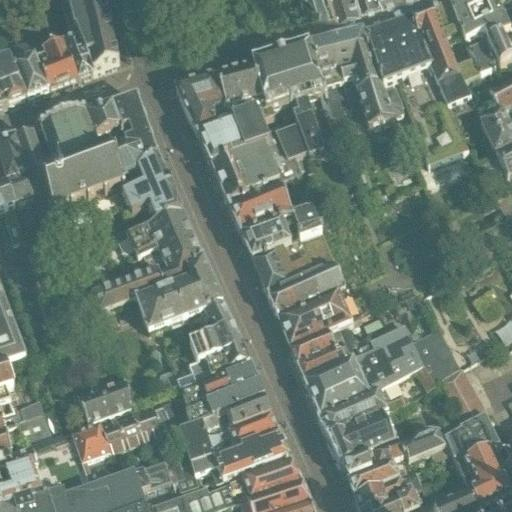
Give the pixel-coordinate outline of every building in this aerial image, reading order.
[(38,0),(48,38),(55,36),(45,0),(38,0)] [(76,38),(109,29),(107,19),(104,9),(103,5),(102,0),(65,0),(72,27),(74,39),(76,38)] [(301,0),(307,20),(337,11),(338,11),(334,0),(301,0)] [(334,0),(338,11),(360,5),(358,0),(334,0)] [(491,70),(496,68),(488,50),(502,43),(510,39),(500,17),(492,0),(470,0),(466,2),(451,9),(463,43),(464,44),(474,66),(481,82),(495,76),(491,70)] [(511,3),(510,0),(492,0),(500,17),(511,12),(511,3)] [(447,51),(464,44),(463,43),(451,9),(449,9),(431,17),(411,24),(433,79),(449,117),(470,108),(463,90),(481,82),(474,66),(455,73),(447,51)] [(511,12),(500,17),(510,39),(511,37),(511,12)] [(363,41),(394,126),(403,122),(401,117),(403,117),(395,97),(393,98),(392,95),(399,93),(403,105),(402,105),(423,163),(424,163),(429,174),(468,159),(449,117),(433,79),(411,24),(386,34),(363,41)] [(109,30),(109,29),(76,38),(78,44),(93,81),(119,71),(115,52),(114,48),(109,30)] [(78,87),(93,81),(78,44),(70,47),(66,36),(53,40),(56,50),(62,48),(78,87)] [(309,56),(332,124),(345,160),(357,156),(355,151),(355,150),(355,149),(354,149),(351,138),(351,137),(350,137),(348,132),(343,116),(350,114),(348,109),(358,106),(367,137),(389,130),(392,136),(397,134),(394,126),(363,41),(363,42),(362,41),(344,47),(342,47),(330,50),(331,50),(309,56)] [(499,74),(511,66),(511,54),(508,56),(502,43),(488,50),(496,68),(499,74)] [(6,55),(8,60),(24,56),(41,52),(38,44),(5,52),(6,55)] [(50,98),(78,87),(62,48),(56,50),(46,54),(45,51),(41,52),(24,56),(39,88),(45,87),(50,98)] [(27,107),(28,107),(8,60),(6,55),(5,55),(0,56),(0,115),(1,115),(2,117),(3,116),(8,114),(27,107)] [(8,60),(28,107),(50,98),(45,87),(39,88),(24,56),(8,60)] [(294,124),(308,163),(324,157),(311,121),(312,121),(307,106),(320,102),(326,126),(332,124),(309,56),(306,57),(306,58),(288,63),(274,67),(256,73),(256,72),(252,73),(252,74),(266,120),(271,118),(290,111),(294,124)] [(252,74),(217,84),(229,123),(231,130),(232,131),(266,120),(252,74)] [(198,142),(198,143),(232,131),(231,130),(215,134),(213,128),(218,127),(216,118),(224,116),(226,124),(229,123),(217,84),(200,88),(176,95),(185,117),(189,125),(198,142)] [(491,114),(495,120),(502,116),(511,110),(511,85),(489,98),(496,111),(491,114)] [(142,158),(146,169),(158,164),(157,164),(158,164),(156,159),(137,105),(130,107),(128,105),(123,107),(122,110),(111,114),(126,155),(142,158)] [(14,214),(14,215),(35,207),(50,246),(90,231),(87,222),(82,211),(124,195),(119,181),(146,169),(142,158),(126,155),(111,114),(85,123),(84,121),(79,123),(80,124),(46,137),(45,135),(40,137),(41,138),(42,143),(41,143),(42,145),(43,144),(51,171),(42,174),(34,147),(35,147),(34,145),(33,145),(33,143),(14,149),(0,152),(0,174),(3,183),(0,183),(0,193),(6,191),(11,205),(14,214)] [(511,137),(502,116),(495,120),(479,129),(494,161),(511,151),(511,137)] [(212,174),(228,213),(279,190),(300,181),(294,166),(307,160),(308,163),(294,124),(290,126),(293,135),(278,141),(276,137),(263,142),(258,127),(265,129),(274,125),(271,118),(266,120),(232,131),(198,143),(211,174),(212,174)] [(511,151),(494,161),(480,169),(489,185),(504,177),(507,183),(511,180),(511,151)] [(82,211),(87,222),(117,209),(124,226),(132,222),(132,223),(150,215),(153,222),(155,229),(126,241),(134,258),(137,264),(132,266),(137,276),(147,271),(150,277),(137,282),(133,285),(94,300),(100,320),(136,307),(189,287),(184,275),(203,267),(201,262),(202,262),(201,261),(198,255),(198,254),(197,254),(192,243),(182,219),(182,218),(179,210),(176,204),(175,204),(168,185),(167,185),(158,164),(158,165),(158,164),(146,169),(119,181),(124,195),(82,211)] [(228,213),(241,242),(293,223),(287,210),(295,207),(301,220),(307,219),(297,196),(284,202),(279,190),(228,213)] [(12,214),(14,214),(11,205),(6,191),(0,193),(0,218),(2,218),(4,223),(3,226),(8,238),(13,250),(24,246),(14,221),(15,221),(12,214)] [(311,216),(307,219),(301,220),(293,223),(241,242),(252,268),(282,257),(302,249),(321,241),(315,226),(311,216)] [(252,268),(268,304),(315,281),(314,279),(309,266),(289,274),(282,257),(252,268)] [(189,287),(136,307),(149,339),(203,319),(223,311),(222,308),(217,299),(217,298),(208,278),(203,269),(204,268),(203,267),(184,275),(189,287)] [(268,304),(278,325),(319,306),(338,299),(338,300),(348,295),(347,294),(344,295),(334,274),(336,273),(336,272),(336,271),(334,271),(314,279),(315,281),(268,304)] [(0,370),(6,369),(26,361),(25,359),(16,337),(17,337),(16,334),(15,334),(8,314),(7,311),(6,311),(0,294),(0,370)] [(277,325),(290,357),(346,331),(347,333),(353,331),(361,325),(361,324),(370,321),(361,305),(344,313),(338,300),(338,299),(319,306),(278,325),(277,325)] [(421,311),(416,300),(404,305),(407,312),(415,314),(421,311)] [(223,311),(203,319),(213,339),(189,348),(197,369),(188,372),(192,383),(176,389),(171,376),(160,380),(158,389),(163,401),(178,396),(179,397),(194,391),(211,383),(206,366),(216,362),(221,355),(240,348),(223,311)] [(346,352),(355,349),(347,333),(346,331),(290,357),(298,374),(346,352)] [(304,388),(321,424),(379,397),(423,374),(423,373),(427,371),(430,377),(453,364),(438,335),(412,348),(404,333),(357,355),(358,359),(351,362),(353,367),(348,369),(349,371),(342,374),(341,372),(304,388)] [(206,366),(211,383),(249,369),(240,348),(221,355),(216,362),(206,366)] [(298,374),(304,388),(341,372),(339,368),(347,365),(348,369),(353,367),(351,362),(349,359),(354,357),(352,354),(356,351),(355,349),(346,352),(298,374)] [(112,354),(115,363),(125,360),(121,351),(112,354)] [(435,393),(439,390),(460,377),(453,364),(430,377),(427,379),(435,393)] [(0,396),(6,394),(15,391),(6,369),(0,370),(0,396)] [(188,417),(213,408),(258,391),(251,374),(226,384),(204,392),(182,401),(188,417)] [(460,377),(439,390),(458,424),(459,423),(462,433),(485,420),(460,377)] [(106,395),(99,398),(103,407),(106,406),(112,422),(134,414),(125,388),(114,392),(112,388),(105,391),(106,395)] [(218,422),(264,406),(258,391),(213,408),(218,422)] [(0,421),(0,410),(10,406),(6,394),(0,396),(0,421)] [(321,424),(331,444),(382,422),(391,418),(405,410),(402,403),(402,402),(384,410),(379,397),(321,424)] [(103,407),(99,398),(78,406),(88,430),(112,422),(106,406),(103,407)] [(0,439),(4,438),(1,427),(13,423),(16,434),(23,454),(28,453),(63,439),(53,416),(43,419),(39,406),(17,416),(16,412),(11,414),(12,417),(0,421),(0,439)] [(179,437),(185,454),(271,423),(264,406),(218,422),(190,433),(179,437)] [(178,434),(169,408),(162,411),(171,436),(178,434)] [(185,418),(190,433),(218,422),(213,408),(188,417),(185,418)] [(135,436),(141,451),(162,443),(161,440),(171,436),(162,411),(152,415),(137,420),(142,433),(135,436)] [(119,443),(125,457),(141,451),(135,436),(142,433),(137,420),(120,427),(125,440),(119,443)] [(468,495),(475,511),(483,511),(494,507),(510,499),(511,500),(511,499),(511,495),(492,455),(499,451),(485,420),(462,433),(459,435),(460,436),(444,445),(451,461),(468,495)] [(390,443),(382,422),(331,444),(343,473),(374,461),(380,475),(393,470),(406,464),(409,471),(411,470),(430,462),(433,469),(451,461),(444,445),(460,436),(459,435),(462,433),(459,423),(458,424),(456,425),(438,433),(435,434),(437,440),(427,439),(416,443),(409,451),(405,453),(399,439),(390,443)] [(185,454),(191,470),(279,440),(271,423),(185,454)] [(100,434),(110,463),(125,457),(119,443),(125,440),(120,427),(100,434)] [(0,461),(23,454),(16,434),(4,438),(0,439),(0,461)] [(82,473),(110,463),(100,434),(73,444),(73,443),(71,444),(82,473)] [(191,470),(198,491),(204,489),(205,489),(208,488),(205,480),(216,475),(221,488),(288,463),(279,440),(191,470)] [(36,471),(33,472),(36,484),(42,502),(42,504),(64,499),(65,505),(119,486),(110,463),(82,473),(71,444),(52,452),(33,458),(32,458),(36,471)] [(492,455),(511,495),(511,452),(510,453),(511,456),(504,460),(499,451),(492,455)] [(26,459),(11,464),(15,478),(33,472),(36,471),(32,458),(26,459)] [(343,473),(349,487),(380,475),(374,461),(343,473)] [(0,482),(15,478),(11,464),(0,466),(0,482)] [(143,511),(139,499),(150,495),(150,496),(176,487),(179,496),(197,490),(197,491),(198,491),(191,470),(181,473),(178,465),(119,486),(65,505),(64,499),(42,504),(42,502),(10,511),(143,511)] [(213,511),(233,511),(240,510),(301,489),(291,468),(208,499),(213,511)] [(349,487),(355,504),(399,484),(393,470),(380,475),(349,487)] [(0,494),(36,484),(33,472),(15,478),(0,482),(0,494)] [(0,511),(10,511),(42,502),(36,484),(0,494),(0,511)] [(355,504),(357,511),(381,511),(412,498),(409,491),(403,494),(399,484),(355,504)] [(301,489),(240,510),(240,511),(301,511),(309,510),(301,489)] [(213,511),(208,499),(206,493),(199,496),(199,495),(181,502),(152,511),(213,511)] [(475,511),(468,495),(429,511),(475,511)] [(381,511),(418,511),(421,511),(420,507),(416,509),(412,498),(381,511)]
